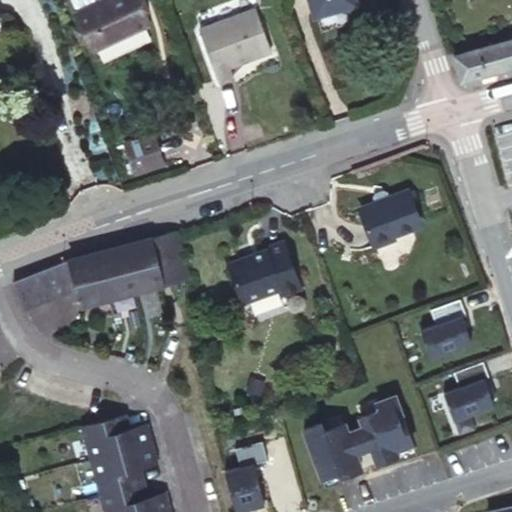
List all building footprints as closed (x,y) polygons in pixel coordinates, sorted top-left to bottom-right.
[(151,20),(139,0),(93,0),(73,11),(97,52),(151,20)] [(352,5),(350,0),(315,0),(320,14),(352,5)] [(265,53),(253,11),(195,29),(212,86),(234,80),(230,65),(265,53)] [(511,25),(446,42),(453,70),(511,56),(511,25)] [(159,178),(148,142),(119,152),(130,187),(159,178)] [(415,205),(363,220),(375,262),(392,258),(390,249),(425,240),(415,205)] [(206,216),(196,219),(199,230),(208,227),(206,216)] [(185,275),(172,227),(51,264),(51,268),(0,285),(0,309),(76,289),(81,304),(135,288),(184,276),(185,275)] [(303,297),(287,248),(268,254),(268,259),(231,270),(244,309),(280,297),(282,303),(303,297)] [(0,285),(51,268),(51,264),(0,279),(0,285)] [(462,297),(433,308),(439,323),(423,328),(433,356),(473,341),(463,314),(468,312),(462,297)] [(458,389),(443,394),(452,422),(493,408),(483,380),(488,379),(482,364),(453,374),(458,389)] [(408,442),(392,394),(374,399),(377,407),(357,414),(360,424),(367,443),(373,461),(394,453),(392,448),(408,442)] [(125,409),(77,419),(86,452),(155,439),(149,414),(127,419),(125,409)] [(344,429),(341,420),(321,427),(318,418),(300,424),(317,473),(334,467),(336,473),(357,466),(351,448),(344,429)] [(360,424),(344,429),(351,448),(367,443),(360,424)] [(261,437),(230,443),(233,459),(221,461),(231,509),(264,502),(255,458),(265,456),(261,437)] [(155,439),(86,452),(94,487),(145,476),(143,464),(161,461),(155,439)] [(408,442),(392,448),(394,453),(395,457),(412,451),(408,442)] [(334,467),(317,473),(315,497),(332,491),(336,473),(334,467)] [(147,488),(145,476),(94,487),(101,511),(155,511),(173,508),(170,484),(147,488)]
